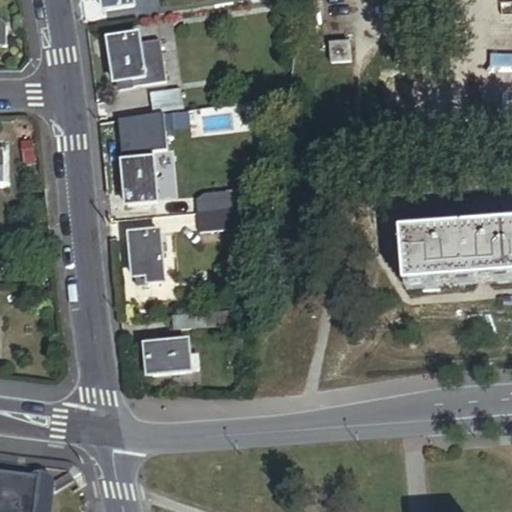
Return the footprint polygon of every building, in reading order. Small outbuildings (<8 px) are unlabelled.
[(101,0),(104,15),(136,10),(134,0),(101,0)] [(120,87),(121,93),(169,86),(162,45),(142,48),(141,39),(109,44),(116,87),(120,87)] [(331,47),(333,66),(353,64),(351,46),(331,47)] [(151,98),(154,119),(163,117),(184,115),(181,94),(151,98)] [(184,115),(163,117),(165,133),(190,130),(188,114),(184,115)] [(124,168),(128,209),(160,206),(154,156),(126,159),(126,168),(124,168)] [(200,218),(243,214),(241,192),(204,196),(198,203),(200,218)] [(243,214),(200,218),(201,237),(272,230),(271,211),(243,214)] [(123,281),(133,280),(128,233),(144,231),(143,222),(117,225),(123,281)] [(511,227),(404,235),(408,288),(511,280),(511,227)] [(162,237),(130,240),(134,282),(138,282),(139,289),(167,287),(162,237)] [(237,315),(209,317),(210,331),(239,329),(237,315)] [(206,331),(205,318),(174,320),(175,333),(206,331)] [(244,336),(234,336),(234,352),(244,352),(244,336)] [(149,380),(193,376),(193,373),(201,373),(200,360),(191,361),(190,345),(159,348),(146,348),(149,380)] [(0,511),(3,511),(9,476),(0,474),(0,511)] [(39,480),(9,476),(3,511),(34,511),(37,494),(39,480)] [(45,511),(51,496),(37,494),(34,511),(45,511)]
